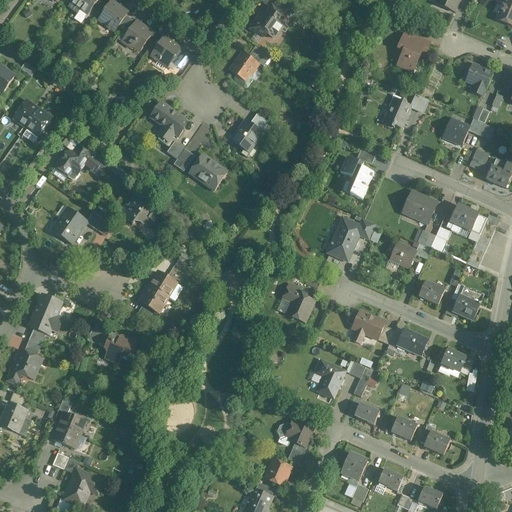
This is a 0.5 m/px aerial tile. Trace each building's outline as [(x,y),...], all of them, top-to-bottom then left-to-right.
[(74,0),(70,6),(79,13),(78,15),(85,20),(98,0),(74,0)] [(460,0),(438,0),(436,6),(454,14),(460,0)] [(511,2),(507,0),(499,0),(497,4),(502,6),(501,13),(501,14),(498,16),(496,21),(511,27),(511,2)] [(128,14),(112,2),(110,4),(109,4),(108,7),(108,8),(101,18),(106,23),(105,25),(115,32),(118,28),(126,17),(128,14)] [(261,11),(249,28),(265,39),(269,33),(280,40),(290,26),(283,22),(288,15),(274,6),(267,16),(261,11)] [(126,17),(118,28),(123,31),(131,21),(126,17)] [(123,31),(121,35),(125,39),(136,24),(131,21),(123,31)] [(125,39),(123,43),(132,49),(134,47),(140,52),(151,37),(146,33),(148,31),(137,23),(136,24),(125,39)] [(410,37),(404,35),(397,52),(402,54),(396,69),(414,76),(421,58),(425,60),(432,44),(410,35),(410,37)] [(180,51),(164,39),(152,56),(169,67),(171,64),(180,52),(180,51)] [(180,52),(171,64),(180,70),(189,58),(180,52)] [(254,62),(244,55),(240,59),(238,60),(235,64),(235,66),(230,73),(245,83),(250,77),(252,76),(255,72),(255,70),(258,65),(262,60),(257,57),(254,62)] [(36,72),(25,64),(21,70),(32,78),(36,72)] [(15,77),(0,66),(0,93),(3,95),(15,77)] [(493,75),(473,66),(466,83),(475,87),(472,94),(482,98),(485,91),(486,92),(493,75)] [(497,96),(492,108),(498,110),(503,99),(497,96)] [(429,102),(418,98),(413,109),(424,114),(429,102)] [(400,103),(393,100),(389,109),(391,110),(384,125),(394,130),(395,128),(401,130),(410,108),(406,106),(406,105),(406,104),(402,102),(401,103),(400,103)] [(39,111),(26,102),(14,120),(26,128),(39,111)] [(184,121),(161,104),(150,119),(164,129),(158,138),(159,142),(167,148),(175,136),(178,139),(183,132),(183,129),(181,128),(184,124),(184,121)] [(51,120),(39,111),(26,128),(39,137),(51,120)] [(489,114),(483,111),(478,123),(484,126),(489,114)] [(268,124),(258,117),(251,126),(261,134),(268,124)] [(470,128),(451,120),(443,139),(462,148),(468,133),(470,128)] [(478,123),(473,121),(470,128),(468,133),(479,138),(484,126),(478,123)] [(246,123),(232,142),(245,152),(252,142),(255,145),(262,135),(261,134),(251,126),(246,123)] [(494,130),(484,126),(479,138),(489,142),(494,130)] [(71,134),(64,135),(59,143),(67,148),(71,142),(73,144),(77,138),(71,134)] [(185,151),(174,143),(167,154),(177,161),(185,151)] [(91,155),(78,146),(73,154),(85,163),(91,155)] [(376,156),(362,150),(356,163),(363,166),(364,164),(371,167),(376,156)] [(195,158),(185,151),(177,161),(174,166),(184,173),(195,158)] [(477,151),(470,166),(482,171),(485,166),(489,157),(477,151)] [(72,153),(65,155),(56,168),(68,177),(73,170),(75,170),(80,174),(85,166),(87,164),(85,163),(73,154),(72,153)] [(103,164),(91,155),(85,163),(87,164),(85,166),(89,170),(91,168),(97,172),(103,164)] [(227,174),(203,156),(189,175),(214,193),(227,174)] [(507,165),(496,160),(492,169),(485,166),(482,171),(490,174),(486,181),(506,190),(511,175),(511,158),(510,158),(507,165)] [(374,175),(362,169),(363,166),(356,163),(347,159),(340,174),(353,180),(353,179),(357,181),(350,196),(362,202),(374,175)] [(22,167),(14,178),(19,181),(27,170),(22,167)] [(437,205),(412,194),(403,215),(428,226),(437,205)] [(153,213),(134,200),(121,218),(132,226),(137,219),(145,224),(149,220),(153,214),(153,213)] [(487,220),(458,207),(455,215),(453,214),(446,229),(450,231),(451,233),(457,236),(460,235),(462,229),(480,237),(486,222),(487,220)] [(87,223),(68,209),(52,232),(72,246),(87,225),(88,223),(87,223)] [(160,218),(153,212),(153,213),(153,214),(149,220),(156,224),(160,218)] [(104,221),(94,214),(87,223),(88,223),(87,225),(96,232),(104,221)] [(500,221),(489,217),(487,220),(486,222),(497,227),(500,221)] [(104,221),(96,232),(106,239),(114,228),(104,221)] [(361,228),(343,221),(329,254),(347,262),(359,235),(362,229),(361,228)] [(376,226),(364,221),(361,228),(362,229),(359,235),(370,240),(376,226)] [(497,227),(486,222),(484,228),(495,232),(497,227)] [(495,232),(484,228),(482,233),(492,238),(495,232)] [(436,238),(424,233),(419,245),(431,250),(436,238)] [(492,238),(482,233),(480,236),(480,237),(479,238),(490,243),(492,238)] [(448,243),(436,238),(431,250),(442,255),(448,243)] [(490,243),(479,238),(477,244),(487,249),(490,243)] [(416,252),(398,244),(390,262),(409,270),(415,256),(416,252)] [(487,249),(477,244),(474,249),(485,254),(487,249)] [(431,250),(419,245),(416,252),(415,256),(426,261),(431,250)] [(485,254),(474,249),(472,255),(483,260),(485,254)] [(483,260),(472,255),(469,260),(480,265),(483,260)] [(480,265),(469,260),(467,266),(478,271),(480,265)] [(455,272),(449,285),(456,288),(461,275),(455,272)] [(177,285),(158,274),(149,288),(168,299),(177,285)] [(322,279),(310,274),(305,285),(317,290),(322,279)] [(445,292),(425,283),(418,299),(438,307),(445,292)] [(307,296),(298,292),(299,290),(288,285),(282,300),(292,304),(286,317),(305,325),(315,302),(306,299),(307,296)] [(168,299),(149,288),(140,303),(156,313),(160,307),(163,308),(168,299)] [(475,292),(464,288),(453,314),(473,322),(480,307),(481,305),(482,300),(473,296),(475,292)] [(63,304),(42,295),(36,310),(57,319),(57,318),(63,304)] [(153,315),(142,309),(138,314),(149,321),(153,315)] [(57,319),(36,310),(28,329),(34,331),(46,336),(48,330),(58,334),(64,321),(57,318),(57,319)] [(386,323),(360,312),(352,330),(356,332),(352,342),(360,346),(364,336),(378,342),(384,327),(386,323)] [(149,321),(138,314),(135,319),(146,326),(149,321)] [(395,332),(384,327),(378,342),(389,347),(395,332)] [(389,347),(387,350),(395,354),(398,348),(404,332),(397,329),(395,332),(389,347)] [(103,335),(92,330),(88,342),(97,346),(99,345),(101,342),(103,335)] [(46,336),(34,331),(29,342),(41,347),(46,336)] [(428,342),(405,332),(404,332),(398,348),(421,358),(428,342)] [(127,342),(110,335),(108,336),(107,337),(103,335),(101,342),(107,345),(106,347),(108,351),(110,352),(107,358),(108,361),(118,365),(120,360),(128,363),(129,362),(130,362),(132,358),(131,358),(132,356),(134,355),(138,344),(128,339),(127,342)] [(41,347),(29,342),(24,353),(36,358),(41,347)] [(24,353),(20,351),(7,382),(15,386),(19,378),(22,376),(25,377),(24,377),(34,381),(42,361),(36,358),(24,353)] [(466,359),(448,351),(442,366),(460,374),(466,359)] [(466,359),(460,374),(467,377),(474,363),(466,359)] [(346,373),(321,362),(315,374),(316,375),(316,374),(324,377),(317,393),(334,400),(346,373)] [(365,368),(354,364),(349,375),(360,380),(362,375),(365,368)] [(370,378),(362,375),(360,380),(354,395),(361,399),(370,378)] [(421,388),(431,394),(434,388),(424,383),(421,388)] [(407,397),(410,387),(403,385),(399,394),(407,397)] [(25,399),(14,394),(10,402),(22,407),(25,399)] [(15,410),(3,405),(2,406),(6,407),(0,422),(0,426),(25,437),(31,423),(33,424),(34,424),(25,420),(28,413),(16,408),(15,410)] [(380,413),(360,405),(354,418),(374,426),(380,413)] [(86,423),(64,414),(58,427),(80,437),(86,423)] [(418,427),(398,418),(391,434),(411,443),(418,427)] [(313,429),(299,422),(297,426),(292,424),(291,426),(287,424),(280,427),(277,433),(280,440),(287,437),(291,439),(290,442),(295,444),(292,450),(304,455),(307,449),(305,448),(307,442),(308,442),(308,441),(310,436),(311,437),(311,436),(310,436),(313,429)] [(80,437),(58,427),(52,441),(74,451),(80,437)] [(450,442),(431,433),(424,449),(443,457),(450,442)] [(304,455),(292,450),(287,461),(299,466),(304,455)] [(69,459),(58,454),(53,467),(64,471),(69,459)] [(368,463),(350,455),(341,474),(359,482),(368,463)] [(80,464),(69,459),(64,471),(71,474),(75,467),(78,468),(80,464)] [(289,468),(273,461),(268,473),(270,474),(267,481),(283,488),(286,480),(284,479),(285,477),(287,476),(288,476),(289,475),(289,474),(289,473),(289,472),(288,471),(289,468)] [(404,479),(385,470),(378,484),(379,484),(378,487),(377,487),(375,492),(383,496),(386,487),(398,492),(404,479)] [(103,482),(77,471),(64,501),(82,508),(90,490),(98,494),(103,482)] [(275,491),(259,484),(256,491),(272,498),(275,491)] [(369,491),(358,486),(352,499),(363,504),(369,491)] [(443,496),(425,488),(418,503),(436,511),(443,496)] [(256,491),(255,490),(245,511),(266,511),(272,498),(256,491)] [(402,496),(397,507),(403,509),(408,498),(402,496)] [(409,511),(414,501),(408,498),(403,509),(409,511)]
